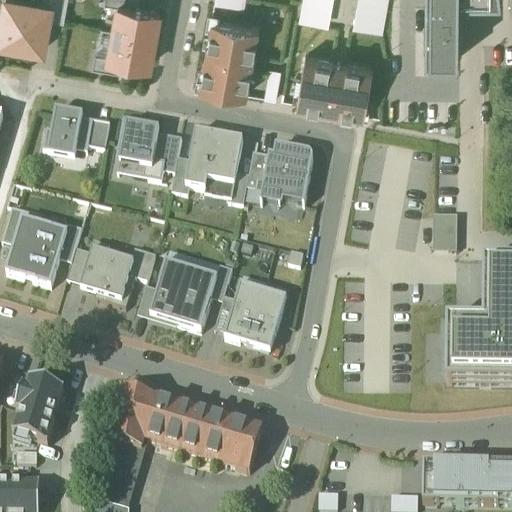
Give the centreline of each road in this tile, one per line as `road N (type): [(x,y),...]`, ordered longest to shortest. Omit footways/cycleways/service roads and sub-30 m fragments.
road 1 (residential): [(302,414),(350,144),(172,106)]
road 2 (residential): [(98,355),(302,414)]
road 3 (residential): [(328,420),(388,433),(511,429)]
road 4 (residential): [(98,355),(76,427),(75,511)]
road 5 (residential): [(172,106),(26,82)]
